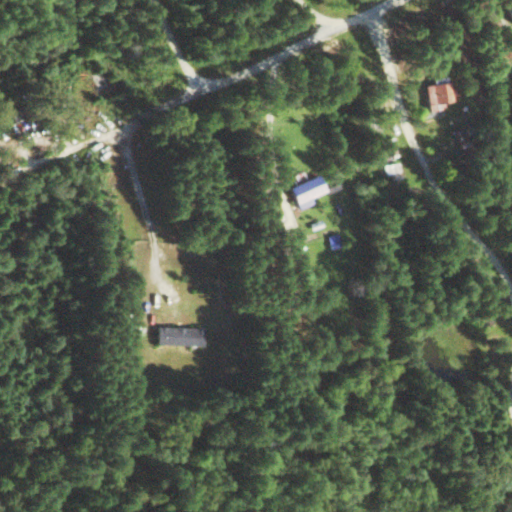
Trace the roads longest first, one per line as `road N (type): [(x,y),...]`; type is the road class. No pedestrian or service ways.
road 1 (residential): [(0,188),(389,0)]
road 2 (residential): [(385,2),(427,145),(511,288)]
